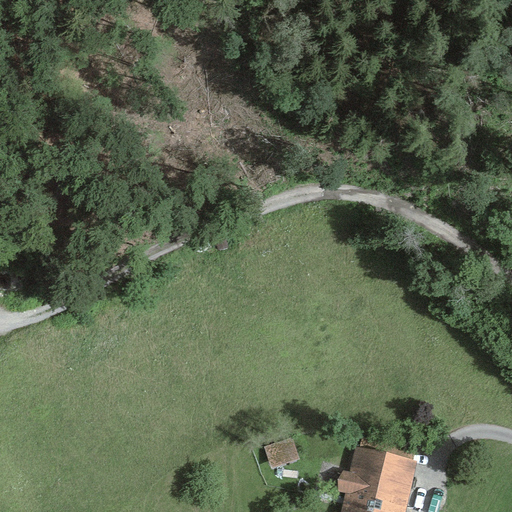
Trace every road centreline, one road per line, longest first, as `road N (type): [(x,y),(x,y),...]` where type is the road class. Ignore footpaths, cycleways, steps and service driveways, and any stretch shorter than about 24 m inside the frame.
road 1 (track): [(511,269),(394,204),(324,190),(287,193),(43,312),(0,312)]
road 2 (track): [(336,407),(400,427),(451,401),(511,423)]
